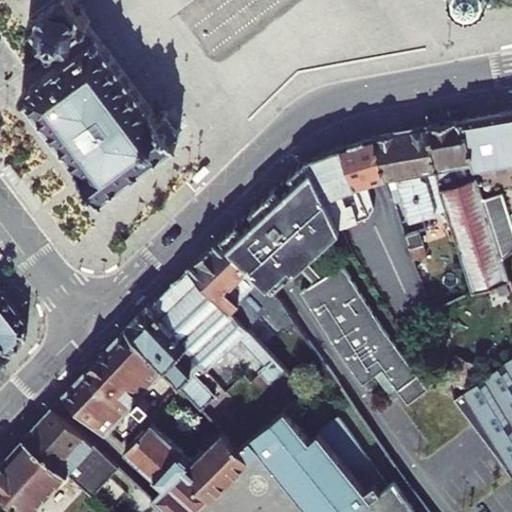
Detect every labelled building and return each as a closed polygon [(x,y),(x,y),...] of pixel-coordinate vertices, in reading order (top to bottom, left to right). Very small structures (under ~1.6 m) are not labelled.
[(66,40),(87,24),(90,21),(74,0),(53,0),(29,18),(52,50),(66,40)] [(157,117),(87,24),(66,40),(75,53),(22,93),(102,200),(177,144),(173,138),(181,132),(165,111),(157,117)] [(511,110),(465,119),(472,160),(475,177),(457,182),(440,188),(447,209),(473,291),(510,279),(503,255),(511,249),(511,217),(510,211),(511,209),(511,110)] [(472,160),(465,119),(430,125),(440,188),(457,182),(453,163),(472,160)] [(440,188),(430,125),(404,130),(423,217),(447,209),(440,188)] [(404,130),(375,135),(386,178),(394,203),(405,200),(411,220),(423,217),(404,130)] [(386,178),(375,135),(340,145),(355,186),(364,205),(371,202),(366,183),(386,178)] [(355,186),(340,145),(307,157),(340,225),(368,215),(364,205),(355,186)] [(231,227),(219,237),(273,291),(284,281),(300,267),(314,282),(301,291),(341,354),(364,384),(383,369),(392,381),(408,403),(428,388),(383,328),(343,264),(322,278),(306,260),(342,228),(340,225),(307,157),(231,227)] [(405,235),(413,260),(427,256),(419,231),(405,235)] [(219,237),(189,266),(230,309),(248,291),(265,307),(259,313),(278,332),(283,327),(300,345),(299,346),(317,371),(326,364),(278,295),(273,291),(219,237)] [(230,309),(189,266),(156,298),(127,326),(167,366),(175,374),(180,382),(203,406),(215,396),(217,393),(193,370),(201,362),(206,368),(241,336),(267,364),(261,369),(270,379),(284,366),(249,329),(230,309)] [(423,283),(432,280),(427,268),(418,272),(423,283)] [(0,337),(12,351),(28,336),(28,323),(0,285),(0,337)] [(127,326),(65,392),(74,401),(107,430),(134,401),(144,410),(151,403),(141,394),(167,366),(127,326)] [(0,362),(12,351),(0,337),(0,362)] [(511,358),(456,399),(474,423),(511,473),(511,358)] [(53,405),(63,414),(74,401),(65,392),(53,405)] [(203,406),(213,417),(225,407),(215,396),(203,406)] [(53,405),(25,436),(67,472),(93,495),(120,466),(105,451),(63,414),(53,405)] [(166,485),(195,511),(260,448),(313,511),(418,511),(395,480),(389,484),(338,415),(319,430),(311,437),(287,407),(252,435),(240,445),(224,428),(192,459),(151,421),(125,448),(166,485)] [(25,436),(0,463),(0,489),(15,503),(24,511),(31,511),(67,472),(25,436)] [(153,497),(168,511),(194,511),(195,511),(166,485),(153,497)] [(6,511),(24,511),(15,503),(6,511)]
